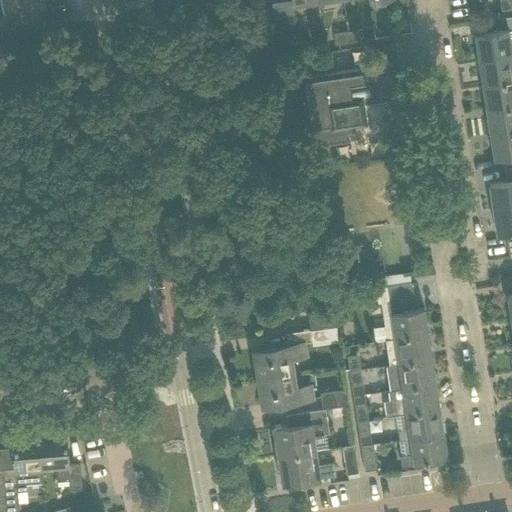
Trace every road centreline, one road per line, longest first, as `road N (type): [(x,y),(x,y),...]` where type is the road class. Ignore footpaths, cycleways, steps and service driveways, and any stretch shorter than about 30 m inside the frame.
road 1 (residential): [(489,501),(432,0)]
road 2 (tertiary): [(180,368),(108,0)]
road 3 (tertiary): [(207,511),(180,368)]
road 4 (residential): [(134,511),(108,384)]
